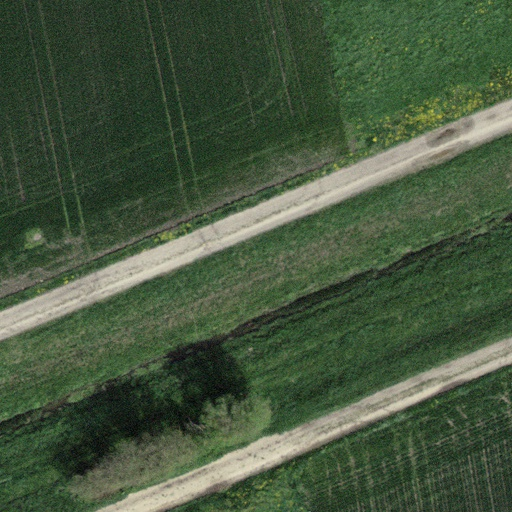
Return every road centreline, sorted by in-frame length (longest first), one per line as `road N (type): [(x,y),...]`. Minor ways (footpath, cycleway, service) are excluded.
road 1 (track): [(0,323),(511,112)]
road 2 (track): [(34,511),(511,303)]
